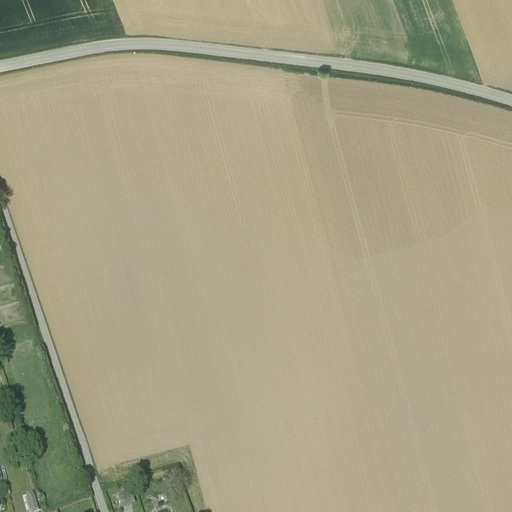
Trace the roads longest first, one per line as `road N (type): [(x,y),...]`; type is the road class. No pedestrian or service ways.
road 1 (tertiary): [(511,103),(388,73),(162,45),(117,45),(0,67)]
road 2 (unclassified): [(104,511),(0,202)]
